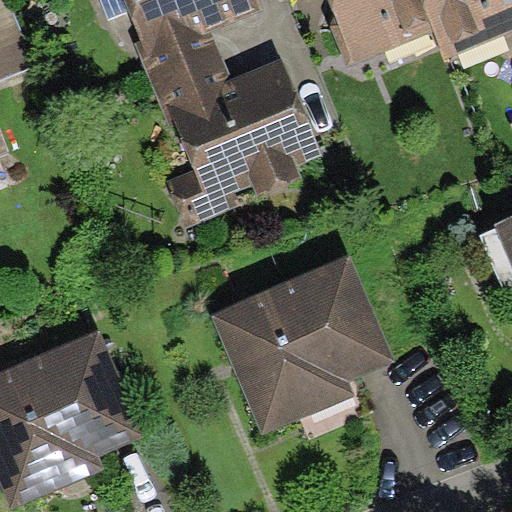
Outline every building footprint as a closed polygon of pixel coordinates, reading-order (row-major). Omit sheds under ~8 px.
[(260,22),(250,0),(92,0),(93,1),(96,0),(124,0),(149,65),(216,38),(260,22)] [(324,0),(353,68),(433,34),(418,0),(324,0)] [(444,61),(511,32),(511,0),(418,0),(433,34),(444,61)] [(321,162),(282,67),(235,86),(216,38),(149,65),(199,189),(177,198),(188,226),(258,198),(260,203),(298,187),(293,174),(321,162)] [(0,142),(0,170),(10,167),(0,142)] [(511,235),(495,244),(511,281),(511,235)] [(350,270),(209,327),(255,439),(350,400),(346,390),(392,371),(350,270)] [(98,342),(0,382),(0,489),(9,511),(100,474),(96,465),(141,446),(98,342)]
